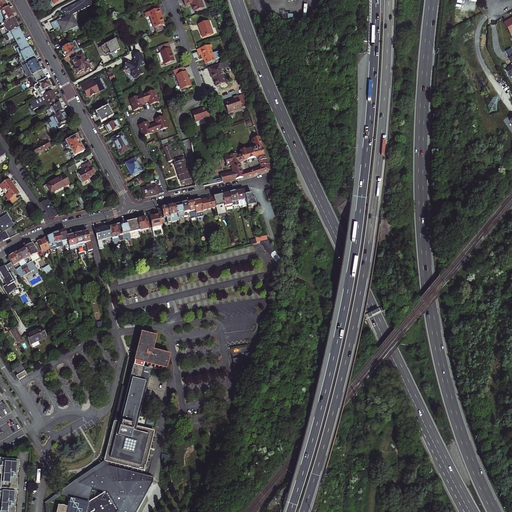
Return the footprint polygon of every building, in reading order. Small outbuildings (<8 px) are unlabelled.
[(91,5),(88,0),(81,0),(62,11),(65,18),(61,20),(60,18),(50,24),(54,30),(61,27),(61,28),(60,29),(61,31),(62,30),(63,32),(62,33),(72,29),(71,28),(77,25),(72,15),(91,5)] [(203,8),(199,0),(181,0),(184,6),(190,4),(193,12),(203,8)] [(0,12),(8,9),(4,1),(0,3),(0,12)] [(13,18),(8,9),(0,12),(0,22),(1,25),(4,24),(13,18)] [(157,9),(147,12),(153,28),(155,31),(162,29),(161,25),(163,24),(161,18),(157,9)] [(7,35),(19,29),(13,18),(4,24),(6,28),(4,30),(7,35)] [(212,34),(207,21),(197,25),(202,38),(212,34)] [(16,43),(24,38),(19,29),(7,35),(9,40),(13,38),(16,43)] [(16,50),(18,54),(29,48),(24,38),(16,43),(19,48),(16,50)] [(64,38),(58,41),(62,48),(67,45),(64,38)] [(115,39),(102,46),(107,55),(120,49),(115,39)] [(61,50),(66,57),(75,53),(79,50),(74,41),(72,42),(73,43),(68,46),(67,45),(62,48),(62,49),(61,50)] [(170,58),(165,45),(155,48),(161,66),(171,63),(169,58),(170,58)] [(200,49),(196,50),(199,56),(200,56),(202,55),(203,60),(205,64),(214,61),(214,60),(219,58),(217,51),(211,53),(209,48),(211,47),(210,45),(204,47),(200,49)] [(26,65),(36,60),(29,48),(18,54),(20,58),(22,57),(24,61),(20,63),(22,67),(26,65)] [(71,60),(75,68),(74,69),(77,74),(78,73),(78,74),(80,73),(84,71),(85,72),(90,69),(87,65),(89,64),(86,59),(85,60),(81,53),(83,52),(82,49),(79,50),(75,53),(77,56),(74,58),(71,60)] [(127,70),(129,71),(132,75),(131,75),(133,79),(135,80),(139,78),(139,77),(143,74),(141,71),(140,70),(140,69),(141,66),(144,65),(140,54),(132,57),(133,59),(134,62),(133,65),(131,64),(126,62),(124,66),(123,70),(127,71),(127,70)] [(36,60),(26,65),(29,71),(25,73),(28,78),(32,76),(41,71),(36,60)] [(225,61),(208,68),(210,74),(211,78),(213,78),(214,78),(215,81),(217,86),(225,83),(221,70),(227,67),(225,61)] [(181,90),(191,86),(184,67),(180,68),(172,72),(173,76),(175,75),(181,90)] [(41,71),(32,76),(36,85),(34,86),(34,87),(34,88),(35,90),(36,90),(40,97),(52,91),(41,71)] [(112,84),(116,82),(111,71),(107,72),(112,84)] [(93,82),(91,79),(80,85),(87,98),(98,92),(104,89),(99,83),(99,79),(93,82)] [(52,91),(40,97),(29,103),(32,110),(38,107),(39,110),(45,107),(47,110),(59,104),(52,91)] [(148,102),(149,105),(158,102),(154,91),(141,95),(144,103),(148,102)] [(133,111),(142,108),(140,104),(144,103),(141,95),(129,100),(133,111)] [(234,99),(224,102),(228,113),(242,108),(237,96),(233,97),(234,99)] [(59,104),(47,110),(43,113),(44,115),(46,120),(51,117),(52,118),(63,112),(59,104)] [(101,123),(113,116),(107,106),(95,113),(101,123)] [(209,118),(206,107),(199,110),(192,113),(195,123),(209,118)] [(68,121),(63,112),(52,118),(49,119),(55,131),(63,126),(62,125),(68,121)] [(163,117),(154,120),(156,124),(152,125),(155,133),(167,128),(163,117)] [(119,128),(115,121),(105,127),(109,133),(119,128)] [(142,137),(155,133),(152,125),(149,127),(147,122),(138,126),(142,137)] [(129,150),(121,134),(111,140),(113,144),(114,143),(120,154),(129,150)] [(70,150),(70,149),(80,144),(79,144),(80,143),(76,136),(61,144),(63,147),(67,145),(70,150)] [(236,156),(238,163),(258,157),(262,168),(242,174),(243,178),(269,169),(258,138),(251,141),(253,147),(251,147),(250,149),(246,150),(246,149),(240,151),(241,155),(236,156)] [(32,150),(34,154),(51,145),(48,141),(32,150)] [(84,152),(80,144),(70,149),(74,157),(84,152)] [(168,162),(173,160),(168,144),(163,145),(168,162)] [(220,175),(222,182),(243,178),(242,174),(238,163),(236,156),(236,155),(224,158),(226,166),(229,165),(229,166),(231,166),(232,173),(220,175)] [(183,157),(173,160),(182,186),(191,183),(183,157)] [(141,172),(134,160),(125,165),(132,177),(141,172)] [(77,169),(73,162),(65,166),(69,173),(77,169)] [(82,183),(94,176),(93,173),(94,172),(89,162),(81,166),(84,170),(77,174),(82,183)] [(52,193),(69,184),(64,175),(47,184),(52,193)] [(155,186),(149,187),(142,189),(144,198),(163,193),(159,180),(154,181),(155,184),(155,186)] [(12,198),(11,197),(15,194),(6,181),(0,184),(0,193),(2,197),(0,198),(4,204),(6,202),(9,206),(14,202),(12,198)] [(235,192),(237,202),(242,200),(244,206),(247,205),(245,196),(243,191),(243,190),(235,192)] [(271,190),(265,192),(268,200),(274,198),(271,190)] [(235,192),(229,194),(232,207),(238,205),(237,202),(235,192)] [(232,207),(229,194),(221,195),(225,210),(232,208),(232,207)] [(245,196),(247,205),(249,214),(251,214),(250,209),(249,208),(249,207),(255,205),(251,194),(245,196)] [(226,213),(225,210),(221,195),(213,197),(215,208),(217,215),(226,213)] [(215,208),(213,197),(199,200),(202,211),(215,208)] [(46,198),(39,203),(40,203),(49,217),(51,219),(54,217),(55,218),(55,217),(58,215),(46,198)] [(193,202),(196,217),(197,218),(203,216),(202,211),(199,200),(193,202)] [(193,202),(187,203),(190,216),(190,218),(196,217),(193,202)] [(190,216),(187,203),(181,204),(184,217),(184,218),(190,216)] [(178,218),(184,217),(181,204),(175,206),(177,217),(178,218)] [(177,217),(175,206),(167,207),(171,223),(176,222),(175,218),(177,217)] [(159,215),(160,220),(165,219),(166,224),(171,223),(167,207),(157,210),(159,215)] [(152,229),(161,227),(160,220),(159,215),(149,217),(152,228),(152,229)] [(5,228),(10,225),(8,223),(11,221),(7,216),(0,220),(0,236),(4,241),(9,238),(5,228)] [(152,228),(149,217),(137,220),(139,231),(152,228)] [(127,221),(127,223),(130,238),(140,236),(138,231),(139,231),(137,220),(136,219),(132,220),(132,221),(131,222),(130,221),(127,221)] [(130,238),(127,223),(120,225),(122,235),(126,234),(128,241),(129,241),(130,242),(131,242),(130,238)] [(123,241),(122,235),(120,225),(109,227),(112,238),(113,244),(115,245),(118,241),(119,241),(123,241)] [(101,240),(112,238),(109,227),(94,231),(98,243),(99,249),(103,248),(102,242),(101,240)] [(65,231),(59,233),(64,252),(67,251),(68,257),(71,256),(70,251),(67,237),(65,231)] [(91,247),(87,232),(81,234),(84,247),(86,246),(87,248),(88,251),(92,250),(91,247)] [(59,233),(53,235),(56,248),(56,249),(61,248),(61,249),(61,250),(63,258),(65,258),(64,252),(59,233)] [(77,248),(84,247),(81,234),(74,235),(77,248)] [(56,248),(53,235),(47,238),(49,248),(50,249),(56,248)] [(67,237),(70,251),(77,249),(77,248),(74,235),(67,237)] [(49,248),(47,238),(37,242),(42,252),(49,248)] [(282,275),(285,265),(268,241),(267,241),(259,243),(282,275)] [(40,258),(32,245),(24,249),(33,263),(40,258)] [(19,252),(31,272),(34,270),(36,275),(39,273),(33,263),(24,249),(19,252)] [(25,275),(31,272),(19,252),(13,255),(25,275)] [(20,279),(25,275),(13,255),(8,258),(11,263),(15,271),(20,279)] [(15,271),(11,263),(0,269),(0,274),(6,285),(3,288),(7,295),(11,292),(10,291),(17,288),(14,283),(16,282),(11,274),(15,271)] [(53,272),(49,266),(44,269),(47,275),(53,272)] [(16,327),(9,331),(15,342),(22,338),(16,327)] [(45,337),(41,329),(26,336),(30,345),(45,337)] [(137,368),(138,364),(160,370),(162,364),(163,361),(164,355),(150,351),(154,337),(147,336),(144,335),(138,333),(131,362),(130,366),(116,422),(112,438),(109,438),(107,446),(110,447),(105,463),(142,472),(152,430),(131,425),(145,370),(137,368)] [(233,363),(232,359),(237,390),(238,390),(238,389),(248,360),(243,360),(242,361),(233,363)] [(18,375),(24,372),(21,367),(15,371),(18,375)] [(110,420),(106,437),(104,445),(100,462),(105,463),(110,447),(107,446),(109,438),(112,438),(116,422),(110,420)] [(2,460),(1,467),(0,467),(0,475),(1,475),(0,483),(0,482),(0,511),(14,511),(15,509),(14,509),(15,504),(15,502),(16,502),(16,495),(16,492),(17,490),(17,488),(17,480),(17,475),(17,473),(18,473),(19,465),(19,463),(19,462),(2,460)] [(58,495),(67,498),(71,499),(78,495),(81,501),(87,503),(88,499),(91,500),(92,497),(95,497),(96,494),(99,495),(100,492),(103,492),(104,489),(117,492),(119,497),(121,500),(119,508),(117,511),(116,511),(115,511),(114,511),(133,511),(149,482),(150,478),(105,466),(105,463),(100,462),(58,495)] [(114,511),(115,511),(116,511),(117,511),(119,508),(121,500),(119,497),(117,492),(104,489),(103,492),(100,492),(99,495),(96,494),(95,497),(92,497),(91,500),(88,499),(87,503),(81,501),(78,495),(71,499),(67,498),(64,507),(58,505),(58,506),(56,505),(53,511),(114,511)]
